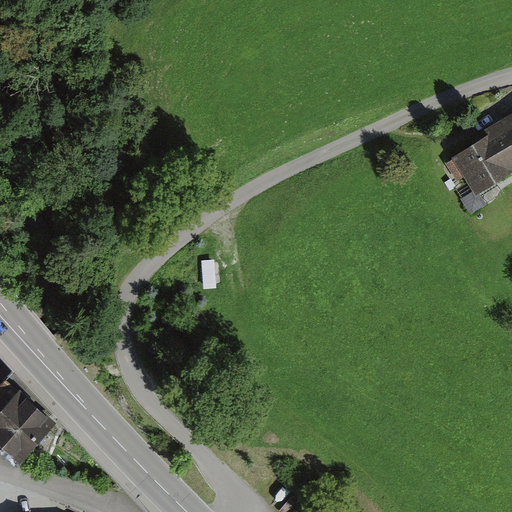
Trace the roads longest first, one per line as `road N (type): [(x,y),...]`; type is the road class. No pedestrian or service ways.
road 1 (unclassified): [(238,511),(229,487),(142,393),(121,326),(132,290),(169,247),(232,201),(511,72)]
road 2 (primary): [(188,511),(0,309)]
road 3 (residential): [(0,471),(132,511)]
